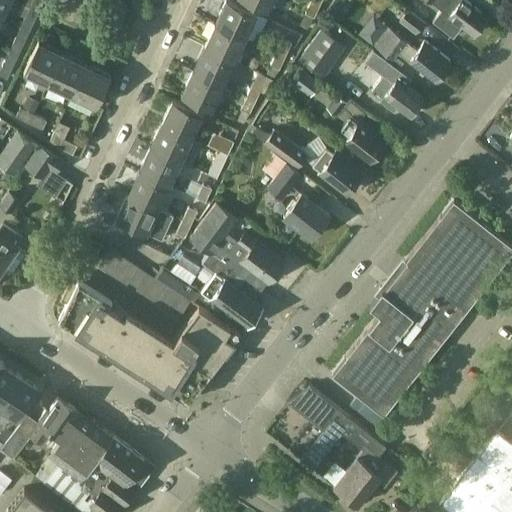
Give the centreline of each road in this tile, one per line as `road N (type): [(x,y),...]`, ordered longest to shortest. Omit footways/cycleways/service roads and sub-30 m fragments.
road 1 (unclassified): [(511,61),(207,450)]
road 2 (residential): [(17,328),(179,0)]
road 3 (unclassified): [(207,450),(17,328)]
